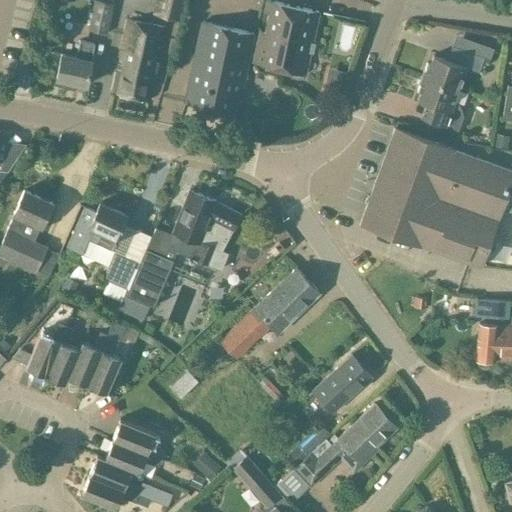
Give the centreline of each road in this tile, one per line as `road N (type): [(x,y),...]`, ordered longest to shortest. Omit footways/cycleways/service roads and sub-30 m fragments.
road 1 (tertiary): [(285,171),(0,108)]
road 2 (unclassified): [(446,402),(360,302),(303,219),(285,171)]
road 3 (tertiary): [(395,3),(344,135),(285,171)]
road 4 (residential): [(48,494),(79,420),(0,389)]
road 5 (residential): [(373,511),(424,448),(446,402)]
